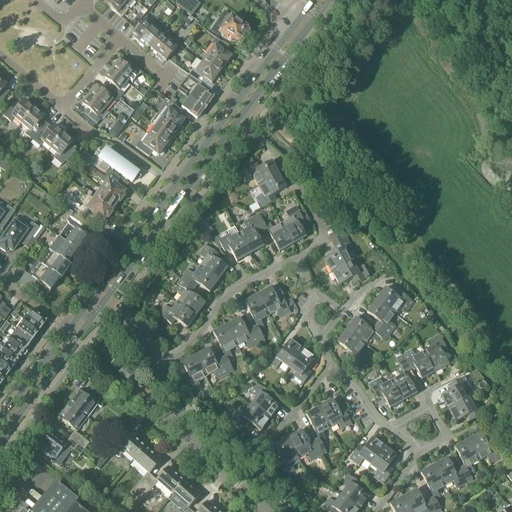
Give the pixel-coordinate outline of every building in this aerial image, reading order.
[(127,9),(116,0),(106,0),(107,0),(104,4),(120,18),(127,9)] [(116,0),(127,9),(134,1),(133,0),(116,0)] [(178,0),(175,5),(181,9),(191,17),(201,5),(195,0),(178,0)] [(135,30),(132,34),(136,37),(134,39),(138,43),(140,41),(154,24),(158,20),(150,13),(146,17),(135,30)] [(198,16),(196,20),(202,24),(205,21),(198,16)] [(216,25),(210,32),(217,37),(218,35),(231,44),(232,41),(241,47),(251,32),(231,17),(222,30),(216,25)] [(140,41),(138,43),(143,47),(145,45),(149,48),(163,31),(154,24),(140,41)] [(163,31),(149,48),(157,55),(171,38),(163,31)] [(157,55),(155,57),(160,61),(162,59),(165,62),(179,46),(171,38),(157,55)] [(214,47),(208,55),(226,68),(229,64),(227,63),(231,58),(225,54),(229,48),(216,39),(211,44),(214,47)] [(226,68),(208,55),(202,64),(219,77),(226,68)] [(109,69),(126,84),(133,75),(136,78),(140,73),(130,64),(126,69),(118,62),(114,67),(113,65),(109,69)] [(219,77),(202,64),(196,72),(192,70),(188,76),(202,85),(206,80),(211,84),(215,80),(216,81),(219,77)] [(126,84),(109,69),(106,73),(108,74),(104,79),(109,83),(105,88),(118,99),(123,94),(120,91),(126,84)] [(177,90),(185,96),(187,93),(179,87),(177,90)] [(189,98),(205,109),(213,98),(197,87),(189,98)] [(91,91),(87,95),(104,110),(111,101),(114,104),(118,99),(105,88),(102,93),(96,88),(92,93),(91,91)] [(139,94),(144,98),(147,93),(142,89),(139,94)] [(104,110),(87,95),(84,99),(86,100),(82,105),(87,110),(83,114),(96,126),(100,120),(97,118),(104,110)] [(205,109),(189,98),(181,109),(197,120),(199,117),(202,117),(204,114),(203,112),(205,109)] [(21,125),(35,108),(30,104),(29,105),(24,102),(21,106),(15,102),(3,117),(10,123),(14,119),(21,125)] [(157,115),(179,131),(182,127),(180,126),(184,121),(178,117),(182,112),(169,102),(165,108),(163,107),(157,115)] [(132,103),(129,108),(135,112),(138,107),(132,103)] [(35,108),(21,125),(28,131),(25,135),(32,141),(45,126),(40,122),(43,118),(39,114),(40,113),(35,108)] [(140,116),(136,113),(131,119),(135,122),(140,116)] [(179,131),(157,115),(150,124),(155,127),(173,140),(179,131)] [(50,131),(45,126),(32,141),(39,148),(43,143),(50,149),(64,133),(59,128),(58,130),(54,126),(50,131)] [(173,140),(155,127),(149,136),(166,149),(173,140)] [(69,137),(64,133),(50,149),(57,155),(54,160),(61,166),(65,162),(70,166),(78,156),(74,152),(74,151),(69,147),(72,142),(68,139),(69,137)] [(166,149),(149,136),(142,144),(139,142),(135,148),(149,158),(152,152),(158,157),(162,152),(163,153),(166,149)] [(138,175),(134,172),(136,169),(137,169),(137,168),(111,150),(109,154),(105,151),(99,160),(102,162),(98,168),(98,169),(105,174),(106,174),(110,168),(131,184),(138,175)] [(257,188),(278,177),(271,164),(258,171),(255,165),(241,173),(246,183),(253,180),(257,188)] [(101,191),(117,203),(119,205),(124,198),(122,197),(125,193),(96,173),(94,176),(101,181),(100,182),(105,185),(101,191)] [(278,177),(257,188),(262,196),(255,199),(261,210),(275,202),(273,197),(285,190),(278,177)] [(52,178),(48,186),(53,189),(57,181),(52,178)] [(82,192),(89,197),(92,194),(85,189),(82,192)] [(117,203),(101,191),(94,201),(111,213),(117,203)] [(111,213),(94,201),(90,206),(86,203),(85,204),(80,201),(78,204),(65,195),(61,201),(81,215),(85,209),(103,222),(106,219),(107,221),(112,214),(111,213)] [(256,204),(249,207),(253,214),(259,210),(256,204)] [(61,206),(57,211),(68,219),(72,214),(61,206)] [(5,211),(0,207),(0,225),(3,227),(14,212),(7,208),(5,211)] [(289,221),(280,225),(292,246),(305,239),(298,226),(303,224),(295,209),(285,214),(289,221)] [(68,219),(57,211),(53,216),(65,224),(68,219)] [(292,246),(280,225),(272,230),(269,223),(264,226),(258,215),(253,218),(261,233),(266,230),(279,254),(292,246)] [(246,231),(238,235),(249,256),(263,249),(256,235),(261,233),(253,218),(242,224),(246,231)] [(7,249),(12,253),(21,240),(27,244),(37,229),(31,224),(29,228),(17,220),(15,224),(14,223),(0,242),(0,244),(1,245),(0,245),(0,249),(5,253),(7,249)] [(67,225),(58,238),(77,252),(86,238),(67,225)] [(44,229),(40,226),(33,236),(36,239),(44,229)] [(249,256),(238,235),(230,240),(226,233),(216,238),(223,253),(229,250),(236,263),(249,256)] [(336,254),(323,261),(330,274),(351,263),(358,259),(345,235),(330,243),(336,254)] [(77,252),(58,238),(49,251),(52,253),(68,265),(77,252)] [(199,268),(218,282),(227,270),(215,261),(218,256),(205,247),(198,256),(204,261),(199,268)] [(52,253),(43,266),(59,279),(61,280),(70,267),(68,265),(52,253)] [(355,271),(351,263),(330,274),(337,287),(351,280),(354,285),(368,278),(362,267),(355,271)] [(25,274),(22,279),(33,287),(36,282),(50,292),(59,279),(43,266),(41,265),(31,278),(25,274)] [(218,282),(199,268),(193,276),(187,271),(180,280),(194,290),(197,285),(209,294),(218,282)] [(33,287),(22,279),(18,284),(29,292),(33,287)] [(194,290),(180,280),(176,286),(178,287),(175,292),(181,296),(176,304),(195,318),(204,306),(190,295),(194,290)] [(270,289),(257,296),(268,317),(276,313),(280,319),(290,314),(287,309),(293,306),(291,300),(285,304),(282,299),(277,302),(270,289)] [(384,290),(375,302),(394,316),(399,308),(406,313),(413,304),(399,294),(396,299),(384,290)] [(268,317),(257,296),(244,303),(256,327),(251,330),(259,344),(264,341),(258,331),(263,328),(260,321),(268,317)] [(394,316),(375,302),(366,314),(378,323),(374,327),(388,337),(395,328),(388,323),(394,316)] [(195,318),(176,304),(171,311),(164,306),(157,316),(171,326),(174,321),(186,330),(195,318)] [(24,321),(23,321),(39,332),(45,323),(30,312),(24,321)] [(239,320),(226,327),(237,348),(245,343),(248,350),(259,344),(251,330),(246,332),(239,320)] [(354,320),(345,332),(364,346),(369,339),(376,343),(379,338),(384,342),(388,337),(374,327),(371,332),(354,320)] [(21,324),(17,330),(32,341),(35,341),(37,338),(36,336),(39,332),(23,321),(21,324)] [(237,348),(226,327),(212,334),(225,357),(220,360),(228,375),(233,372),(227,361),(232,359),(228,352),(237,348)] [(17,330),(10,339),(25,350),(32,341),(17,330)] [(364,346),(345,332),(336,344),(348,353),(344,358),(358,368),(365,358),(358,354),(364,346)] [(431,349),(423,353),(434,374),(447,367),(440,354),(445,351),(438,337),(428,342),(431,349)] [(10,339),(3,349),(18,360),(22,356),(23,357),(25,356),(26,354),(26,352),(25,351),(25,350),(10,339)] [(116,360),(93,341),(88,347),(110,366),(116,360)] [(288,369),(302,350),(290,341),(281,353),(276,350),(266,363),(276,370),(280,364),(288,369)] [(3,349),(0,353),(0,361),(12,369),(18,360),(3,349)] [(228,375),(220,360),(214,363),(207,350),(194,357),(205,378),(213,374),(217,381),(228,375)] [(302,350),(288,369),(295,375),(290,381),(300,388),(310,375),(305,371),(314,359),(302,350)] [(434,374),(423,353),(415,357),(411,350),(401,356),(409,371),(414,368),(421,381),(434,374)] [(399,378),(391,382),(402,403),(415,396),(404,374),(409,371),(401,356),(395,359),(400,368),(395,371),(399,378)] [(205,378),(194,357),(181,364),(188,377),(183,380),(191,395),(201,389),(198,382),(205,378)] [(0,361),(0,373),(6,378),(12,369),(0,361)] [(119,374),(133,387),(138,381),(124,368),(119,374)] [(450,392),(440,397),(447,410),(468,400),(464,393),(471,389),(465,377),(447,387),(450,392)] [(402,403),(391,382),(382,387),(379,380),(368,385),(376,400),(382,397),(389,410),(402,403)] [(250,407),(269,421),(278,409),(266,400),(270,395),(256,385),(249,394),(256,399),(250,407)] [(67,405),(87,420),(97,406),(77,391),(67,405)] [(468,400),(447,410),(454,424),(467,417),(470,422),(485,414),(479,404),(472,408),(468,400)] [(331,402),(318,409),(329,430),(337,425),(341,432),(351,426),(343,412),(338,414),(331,402)] [(87,420),(67,405),(57,419),(76,433),(87,420)] [(269,421),(250,407),(245,414),(239,409),(228,423),(241,433),(248,424),(260,433),(269,421)] [(329,430),(318,409),(305,416),(317,439),(312,442),(320,457),(326,454),(320,444),(325,441),(321,434),(329,430)] [(105,433),(111,439),(121,428),(115,422),(105,433)] [(300,432),(287,439),(298,461),(306,456),(310,463),(320,457),(312,442),(307,445),(300,432)] [(73,433),(68,440),(84,451),(89,445),(73,433)] [(109,447),(93,466),(98,471),(112,454),(117,458),(120,458),(124,454),(133,462),(145,448),(129,434),(117,448),(116,447),(113,450),(109,447)] [(50,435),(37,452),(53,464),(58,467),(70,451),(79,458),(84,451),(68,440),(64,445),(50,435)] [(466,442),(478,463),(486,458),(490,465),(500,459),(492,445),(487,448),(480,435),(466,442)] [(298,461),(287,439),(273,447),(281,459),(275,462),(284,477),(294,472),(290,465),(298,461)] [(370,467),(384,448),(372,439),(363,451),(358,447),(348,461),(358,468),(362,461),(370,467)] [(478,463),(466,442),(453,449),(463,467),(458,470),(466,485),(472,481),(469,476),(474,474),(470,467),(478,463)] [(147,474),(130,493),(135,498),(152,479),(149,476),(161,462),(145,448),(133,462),(147,474)] [(384,448),(370,467),(377,472),(373,478),(382,486),(392,472),(387,469),(396,457),(384,448)] [(466,485),(458,470),(452,473),(445,460),(432,467),(443,488),(452,483),(455,490),(466,485)] [(443,488),(432,467),(419,474),(433,499),(427,502),(433,511),(440,511),(435,502),(439,499),(435,492),(443,488)] [(152,479),(135,498),(140,502),(157,483),(171,496),(178,488),(183,482),(168,469),(156,482),(152,479)] [(340,497),(359,511),(368,499),(356,490),(359,485),(346,475),(339,485),(345,490),(340,497)] [(189,511),(187,510),(199,497),(190,488),(183,482),(178,488),(171,496),(168,500),(181,511),(189,511)] [(82,511),(75,506),(78,503),(55,484),(31,511),(25,511),(23,509),(20,511),(82,511)] [(433,511),(427,502),(422,504),(415,491),(402,498),(409,511),(433,511)] [(358,511),(359,511),(340,497),(334,505),(328,500),(321,509),(325,511),(358,511)] [(409,511),(402,498),(389,505),(392,511),(409,511)] [(216,511),(207,503),(198,511),(216,511)]
